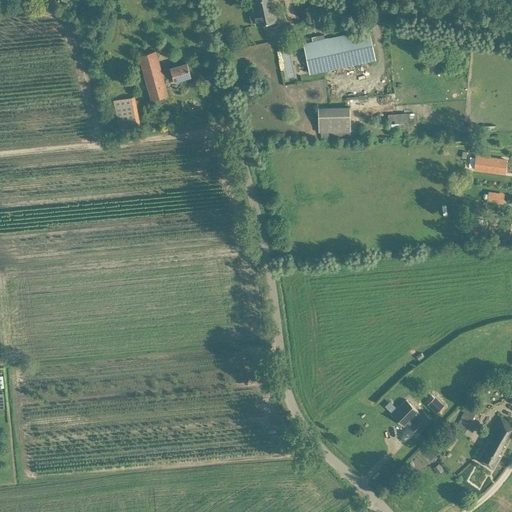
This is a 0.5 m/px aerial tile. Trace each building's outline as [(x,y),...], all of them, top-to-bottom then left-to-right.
[(277,24),(276,20),(273,4),(270,5),(269,0),(251,0),(257,25),(263,23),(264,27),(265,28),(276,26),(277,24)] [(304,33),(314,31),(311,20),(301,22),(304,33)] [(375,59),(371,40),(369,30),(304,44),(310,73),(375,59)] [(155,51),(139,55),(152,100),(168,95),(162,76),(171,73),(174,81),(191,76),(187,62),(161,70),(155,51)] [(119,126),(136,122),(131,96),(113,100),(119,126)] [(318,108),(318,133),(350,132),(350,108),(318,108)] [(389,127),(408,126),(416,125),(415,113),(388,115),(389,127)] [(476,156),(475,169),(504,173),(506,160),(476,156)] [(488,191),(486,199),(502,202),(504,194),(488,191)] [(470,217),(469,227),(471,227),(469,239),(476,240),(478,229),(481,229),(482,219),(470,217)] [(494,227),(493,236),(511,239),(511,220),(504,219),(502,228),(494,227)] [(436,413),(445,405),(438,398),(429,406),(436,413)] [(406,399),(392,414),(403,426),(407,422),(411,425),(410,426),(417,433),(431,419),(424,412),(421,415),(417,411),(418,411),(406,399)] [(478,421),(472,418),(477,409),(468,404),(455,427),(471,436),(478,421)] [(511,424),(501,418),(485,444),(485,445),(477,458),(493,469),(511,437),(511,424)]
